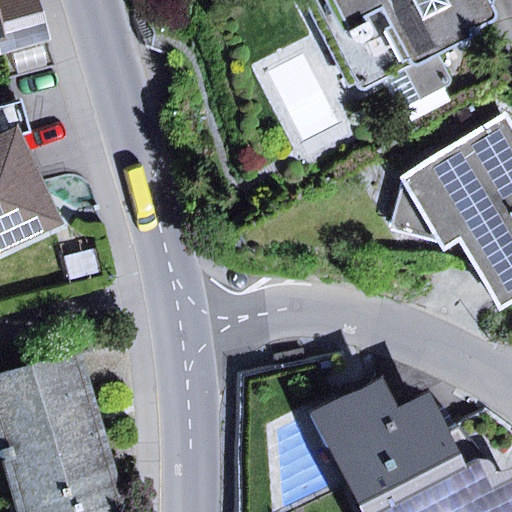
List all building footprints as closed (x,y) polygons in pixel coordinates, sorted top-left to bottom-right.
[(39,0),(0,0),(0,9),(9,39),(13,54),(52,43),(39,0)] [(334,0),(352,32),(368,24),(364,18),(383,8),(413,64),(415,66),(419,66),(471,39),(473,37),(473,31),(496,21),(498,18),(497,13),(490,0),(334,0)] [(0,42),(9,39),(0,9),(0,42)] [(43,49),(14,56),(19,74),(48,67),(43,49)] [(23,100),(0,105),(0,134),(19,125),(30,121),(23,100)] [(511,125),(505,114),(401,178),(446,252),(460,244),(500,310),(511,302),(511,125)] [(0,254),(65,224),(19,125),(0,134),(0,254)] [(96,251),(64,259),(70,281),(102,272),(96,251)] [(0,376),(0,450),(18,511),(104,511),(126,506),(80,352),(0,376)] [(312,417),(359,511),(511,511),(511,469),(499,476),(493,463),(487,460),(479,460),(468,465),(432,393),(400,408),(387,381),(312,417)]
